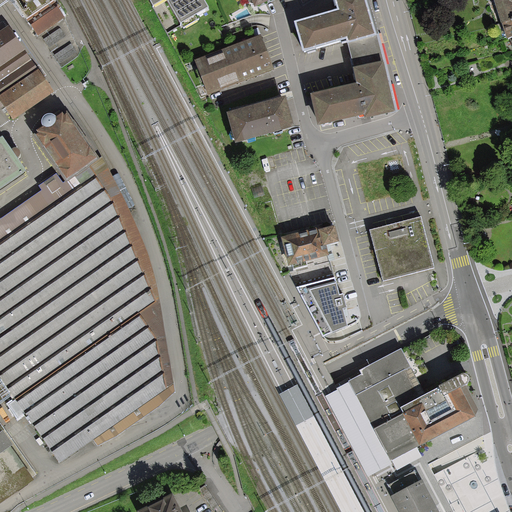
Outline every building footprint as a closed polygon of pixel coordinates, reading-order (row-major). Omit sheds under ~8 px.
[(48,0),(10,0),(36,36),(61,19),(48,0)] [(202,0),(149,0),(153,7),(164,0),(167,0),(180,23),(207,8),(202,0)] [(295,21),(303,50),(347,38),(348,42),(377,33),(366,0),(335,0),(338,9),(295,21)] [(511,0),(494,0),(501,22),(511,17),(511,0)] [(511,17),(501,22),(506,36),(511,34),(511,33),(511,17)] [(5,28),(0,31),(0,102),(10,116),(49,88),(5,28)] [(383,60),(377,33),(348,42),(353,67),(357,82),(311,93),(318,126),(364,115),(365,118),(395,111),(383,60)] [(259,36),(194,60),(206,91),(271,67),(259,36)] [(283,96),(227,112),(234,138),(291,122),(283,96)] [(63,113),(33,134),(61,173),(65,179),(86,164),(95,158),(63,113)] [(0,188),(22,174),(0,140),(0,188)] [(0,387),(7,398),(57,464),(165,386),(157,340),(138,313),(154,300),(114,205),(86,164),(65,179),(61,173),(0,218),(0,387)] [(332,226),(282,238),(289,264),(325,255),(322,244),(336,241),(332,226)] [(335,278),(297,288),(323,338),(348,327),(343,310),(347,309),(343,295),(340,296),(335,278)] [(389,459),(419,444),(399,407),(424,393),(402,351),(360,373),(361,377),(349,383),(389,459)] [(474,415),(454,377),(424,393),(399,407),(419,444),(474,415)] [(385,469),(392,466),(349,383),(336,390),(337,391),(335,392),(330,395),(326,398),(368,478),(373,476),(378,473),(385,469)] [(3,430),(0,431),(0,453),(13,445),(3,430)] [(435,511),(414,471),(389,485),(395,497),(394,497),(402,511),(435,511)] [(182,511),(173,493),(139,511),(182,511)]
